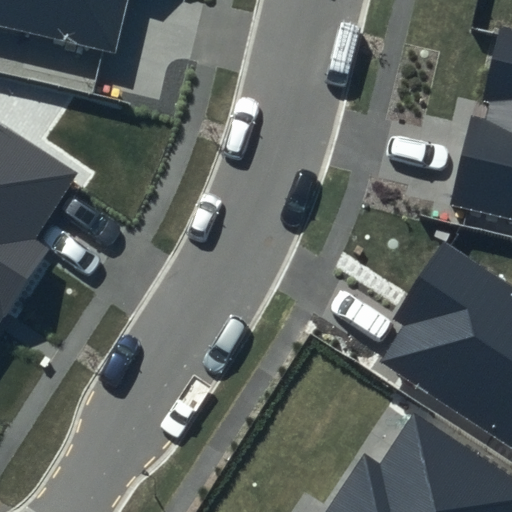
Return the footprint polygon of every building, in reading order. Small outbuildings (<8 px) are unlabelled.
[(0,0),(0,24),(116,52),(128,0),(0,0)] [(511,27),(499,25),(481,101),(491,103),(487,121),(471,118),(450,205),(511,219),(511,27)] [(0,323),(48,249),(32,239),(74,173),(0,125),(0,323)] [(511,286),(444,241),(394,318),(404,324),(381,360),(511,444),(511,286)] [(511,511),(511,477),(410,413),(379,462),(365,454),(327,511),(511,511)]
